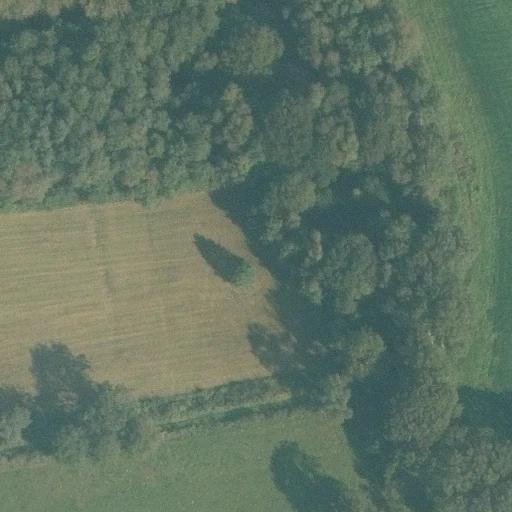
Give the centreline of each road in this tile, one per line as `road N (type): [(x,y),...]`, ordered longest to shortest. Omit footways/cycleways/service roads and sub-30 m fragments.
road 1 (track): [(0,452),(345,391),(370,398),(404,503)]
road 2 (track): [(370,398),(376,377),(362,320),(281,211),(270,157),(209,0)]
